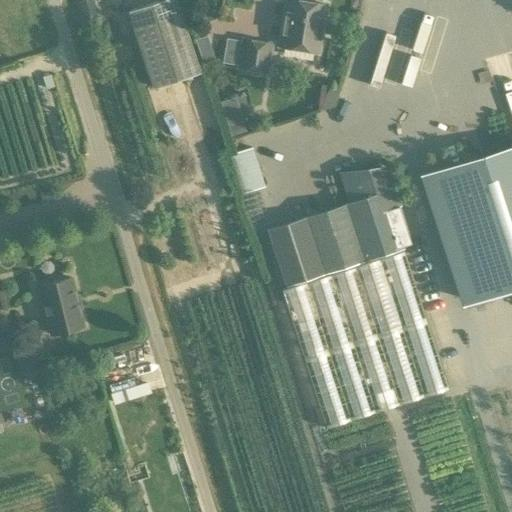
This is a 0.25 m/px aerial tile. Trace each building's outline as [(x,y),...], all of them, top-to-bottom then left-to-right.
[(91,0),(79,0),(82,10),(89,8),(92,1),(91,0)] [(175,0),(161,0),(128,11),(153,87),(199,72),(175,0)] [(318,52),(326,5),(295,0),(286,0),(279,46),(318,52)] [(426,82),(450,13),(438,9),(413,77),(426,82)] [(195,38),(201,55),(212,51),(207,34),(195,38)] [(268,72),(273,42),(241,37),(236,67),(268,72)] [(43,77),(46,88),(53,86),(50,74),(43,77)] [(327,92),(321,109),(334,105),(337,95),(327,92)] [(231,134),(244,130),(241,119),(233,115),(226,117),(231,134)] [(229,151),(241,192),(264,185),(252,144),(229,151)] [(461,307),(511,290),(511,147),(420,177),(461,307)] [(358,198),(267,228),(286,286),(403,249),(390,209),(398,206),(389,178),(387,179),(384,171),(377,174),(376,171),(369,174),(366,175),(366,177),(355,181),(357,188),(355,189),(358,198)] [(403,249),(286,286),(281,288),(325,427),(448,388),(403,249)] [(51,336),(63,333),(84,327),(71,279),(38,287),(51,336)]
